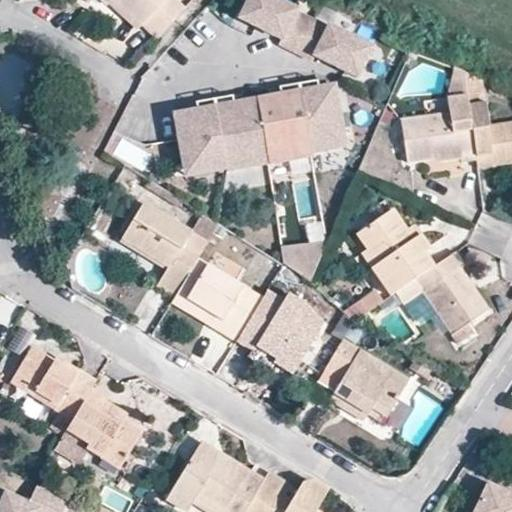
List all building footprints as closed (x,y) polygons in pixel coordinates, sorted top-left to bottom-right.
[(158,39),(187,7),(179,0),(85,0),(89,3),(92,0),(115,0),(122,6),(158,39)] [(105,0),(118,11),(122,6),(115,0),(105,0)] [(274,0),(248,0),(239,19),(281,40),(279,44),(312,61),(314,56),(357,78),(371,49),(329,27),(327,29),(296,13),(297,11),(274,0)] [(463,72),(453,69),(451,81),(463,80),(463,72)] [(483,81),(463,72),(463,80),(466,97),(483,94),(483,81)] [(463,80),(451,81),(447,100),(466,97),(463,80)] [(326,81),(316,82),(318,90),(328,89),(326,81)] [(187,113),(174,116),(185,177),(226,170),(227,172),(311,157),(311,155),(345,149),(334,88),(328,89),(318,90),(316,82),(279,89),(281,97),(271,98),(243,103),(233,105),(232,97),(196,104),(197,112),(187,113)] [(269,91),(271,98),(281,97),(279,89),(269,91)] [(242,96),(232,97),(233,105),(243,103),(242,96)] [(469,119),(466,97),(447,100),(449,115),(400,122),(407,164),(434,160),(459,156),(460,162),(460,164),(475,161),(469,119)] [(186,105),(187,113),(197,112),(196,104),(186,105)] [(475,161),(477,170),(511,165),(511,158),(511,157),(511,123),(490,127),(489,116),(469,119),(475,161)] [(434,165),(460,162),(459,156),(434,160),(434,165)] [(208,243),(219,226),(204,217),(194,234),(143,203),(122,239),(169,267),(165,273),(158,285),(176,296),(183,285),(198,260),(208,243)] [(393,209),(380,218),(383,223),(397,214),(393,209)] [(370,269),(389,298),(395,294),(433,268),(424,254),(430,250),(420,236),(414,239),(407,229),(397,214),(383,223),(380,218),(355,236),(365,250),(375,265),(370,269)] [(414,239),(420,236),(413,225),(407,229),(414,239)] [(169,267),(122,239),(118,245),(165,273),(169,267)] [(282,249),(284,265),(310,282),(325,245),(282,249)] [(490,258),(468,247),(467,265),(484,272),(490,258)] [(360,253),(370,269),(375,265),(365,250),(360,253)] [(433,268),(395,294),(402,306),(422,293),(459,346),(474,336),(467,325),(488,310),(471,284),(463,289),(453,274),(461,268),(464,266),(455,252),(433,268)] [(176,296),(171,305),(216,332),(223,321),(187,300),(208,266),(198,260),(183,285),(176,296)] [(216,332),(236,344),(261,303),(263,299),(208,266),(187,300),(223,321),(216,332)] [(463,289),(471,284),(461,268),(453,274),(463,289)] [(374,292),(344,314),(353,322),(381,303),(374,292)] [(261,303),(236,344),(250,352),(255,345),(277,359),(274,365),(293,376),(322,326),(304,304),(288,294),(276,312),(261,303)] [(192,357),(212,369),(226,347),(205,335),(192,357)] [(343,340),(324,370),(341,380),(333,394),(368,416),(382,425),(408,381),(343,340)] [(255,345),(250,352),(249,354),(272,368),(274,365),(277,359),(255,345)] [(50,428),(64,436),(67,432),(93,389),(94,386),(55,362),(32,348),(11,383),(59,413),(50,428)] [(94,386),(97,381),(57,358),(55,362),(94,386)] [(420,365),(415,362),(409,371),(415,375),(420,365)] [(423,380),(429,371),(420,365),(415,375),(423,380)] [(93,389),(67,432),(88,445),(86,449),(121,469),(143,431),(126,421),(102,407),(106,400),(108,398),(93,389)] [(368,416),(333,394),(328,402),(364,423),(368,416)] [(129,414),(106,400),(102,407),(126,421),(129,414)] [(64,436),(58,446),(79,460),(86,449),(88,445),(67,432),(64,436)] [(223,511),(244,511),(263,480),(201,443),(166,500),(186,511),(187,511),(194,501),(198,494),(225,510),(223,511)] [(317,511),(316,511),(327,491),(310,481),(304,481),(299,490),(292,501),(274,489),(281,479),(268,472),(263,480),(244,511),(317,511)] [(292,501),(299,490),(281,479),(274,489),(292,501)] [(62,511),(68,500),(36,485),(27,503),(0,491),(0,511),(62,511)] [(491,487),(487,485),(480,499),(485,502),(491,487)] [(511,511),(511,496),(491,487),(485,502),(480,499),(473,511),(511,511)] [(194,501),(211,511),(223,511),(225,510),(198,494),(194,501)]
